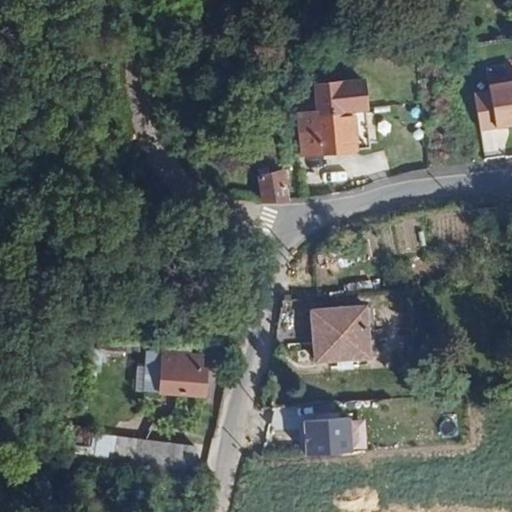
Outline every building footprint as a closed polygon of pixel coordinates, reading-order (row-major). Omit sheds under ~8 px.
[(481,130),(511,124),(511,78),(473,85),(481,130)] [(295,117),(299,157),(354,150),(351,111),(363,110),(360,82),(312,87),(315,115),(295,117)] [(363,110),(351,111),(354,150),(366,148),(363,110)] [(208,121),(211,144),(226,142),(223,118),(208,121)] [(258,173),(260,201),(283,200),(284,196),(282,178),(286,177),(285,170),(258,173)] [(309,313),(313,363),(364,359),(360,308),(309,313)] [(158,359),(155,394),(175,395),(198,396),(201,375),(192,374),(193,360),(158,359)] [(305,452),(360,451),(359,414),(305,415),(305,452)] [(98,433),(95,455),(115,458),(118,436),(98,433)] [(183,467),(189,449),(151,437),(145,455),(183,467)]
